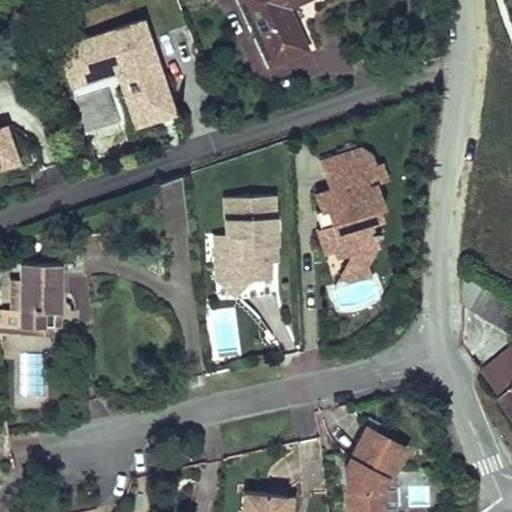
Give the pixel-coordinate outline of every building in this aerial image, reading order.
[(239,0),(270,65),(306,48),(286,6),(299,0),(239,0)] [(172,102),(142,18),(67,44),(78,75),(116,61),(125,66),(142,113),(172,102)] [(78,75),(67,44),(58,48),(72,87),(101,77),(117,71),(136,126),(176,112),(172,102),(142,113),(125,66),(116,61),(78,75)] [(0,168),(13,164),(3,130),(0,131),(0,168)] [(361,145),(319,159),(328,187),(314,192),(320,211),(326,209),(331,224),(321,227),(316,229),(324,254),(333,251),(335,258),(349,253),(366,264),(376,246),(379,245),(374,230),(364,225),(360,214),(379,207),(384,205),(376,182),(388,178),(382,161),(376,163),(372,152),(361,145)] [(181,176),(159,183),(164,234),(187,232),(181,176)] [(275,233),(273,194),(223,197),(225,234),(221,234),(222,257),(215,263),(216,279),(234,294),(248,277),(270,277),(269,261),(268,233),(275,233)] [(383,219),(379,207),(360,214),(364,225),(374,230),(372,222),(383,219)] [(326,209),(320,211),(316,212),(321,227),(331,224),(326,209)] [(268,233),(269,261),(277,260),(275,233),(268,233)] [(221,234),(205,235),(207,264),(215,263),(222,257),(221,234)] [(511,249),(496,238),(479,264),(511,287),(511,249)] [(349,253),(338,276),(347,280),(369,274),(366,264),(349,253)] [(55,289),(55,262),(20,261),(20,279),(10,279),(10,309),(19,309),(19,322),(20,332),(32,332),(44,333),(44,325),(54,326),(60,326),(72,326),(72,306),(67,303),(60,303),(60,289),(55,289)] [(67,262),(55,262),(55,289),(60,289),(60,303),(67,303),(67,262)] [(463,303),(472,308),(485,285),(463,273),(463,303)] [(270,295),(270,277),(248,277),(234,294),(240,299),(270,295)] [(511,301),(485,285),(472,308),(511,331),(511,329),(511,301)] [(19,309),(10,309),(10,322),(19,322),(19,309)] [(32,332),(32,338),(53,339),(54,326),(44,325),(44,333),(32,332)] [(216,350),(235,351),(236,331),(218,330),(216,350)] [(511,347),(482,370),(511,408),(511,347)] [(405,445),(366,426),(349,458),(354,460),(348,471),(345,472),(347,511),(396,511),(397,511),(394,480),(388,478),(405,445)] [(354,460),(349,458),(345,467),(345,472),(348,471),(354,460)] [(404,484),(402,503),(434,506),(435,486),(404,484)] [(280,511),(282,495),(242,492),(240,511),(280,511)] [(290,511),(292,496),(282,495),(280,511),(290,511)]
